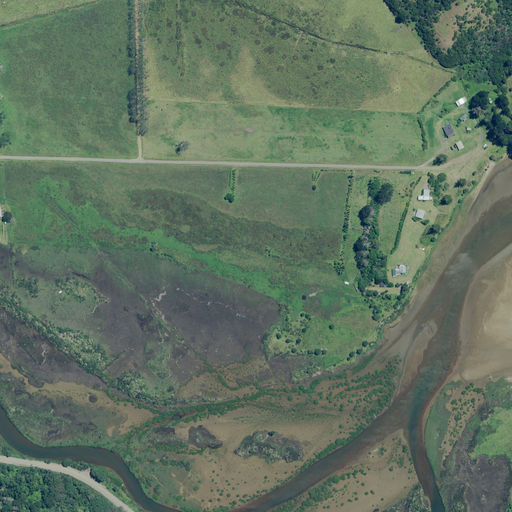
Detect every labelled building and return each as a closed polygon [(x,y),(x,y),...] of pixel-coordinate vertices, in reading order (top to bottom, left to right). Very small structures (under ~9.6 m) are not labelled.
[(443,130),(447,137),(447,136),(448,138),(455,134),(449,124),(445,126),(447,128),(443,130)] [(464,148),(460,141),(455,144),(459,150),(464,148)] [(429,197),(429,190),(424,190),(423,194),(422,194),(422,196),(418,196),(418,200),(429,200),(429,197)] [(425,211),(418,209),(415,217),(423,219),(425,211)] [(393,270),(393,277),(394,277),(394,275),(396,275),(396,273),(402,273),(402,275),(405,275),(405,273),(407,273),(407,266),(405,266),(405,265),(402,265),(396,265),(395,270),(393,270)]
